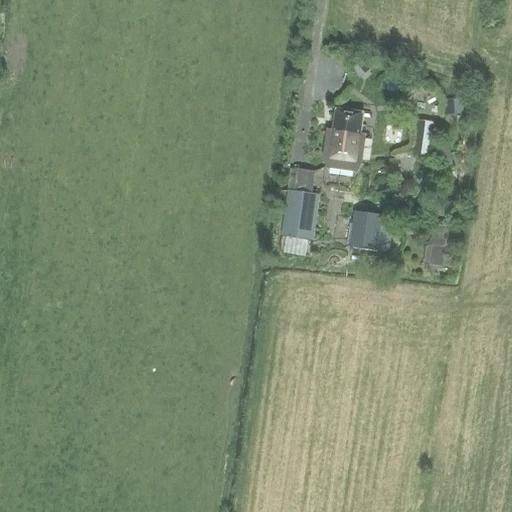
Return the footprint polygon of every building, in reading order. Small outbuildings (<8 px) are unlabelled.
[(360,77),(369,70),(363,62),(354,70),(360,77)] [(445,101),(446,115),(462,114),(462,100),(445,101)] [(362,165),(365,137),(361,136),(364,114),(335,111),(333,133),(327,132),(324,160),(326,168),(357,172),(362,165)] [(416,122),(413,154),(432,157),(436,124),(416,122)] [(319,195),(311,194),(315,170),(294,167),(283,237),(312,241),(319,195)] [(389,252),(392,228),(383,227),(384,215),(355,212),(350,247),(389,252)] [(454,228),(431,225),(425,263),(448,266),(454,228)]
